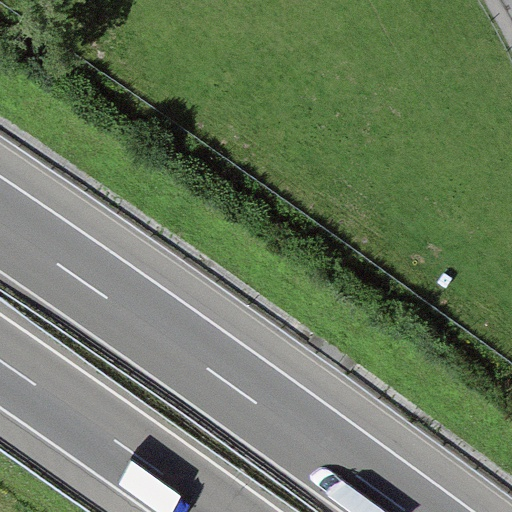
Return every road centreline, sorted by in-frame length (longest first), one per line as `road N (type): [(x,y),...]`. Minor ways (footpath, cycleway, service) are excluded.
road 1 (motorway): [(407,511),(0,222)]
road 2 (motorway): [(0,363),(212,511)]
